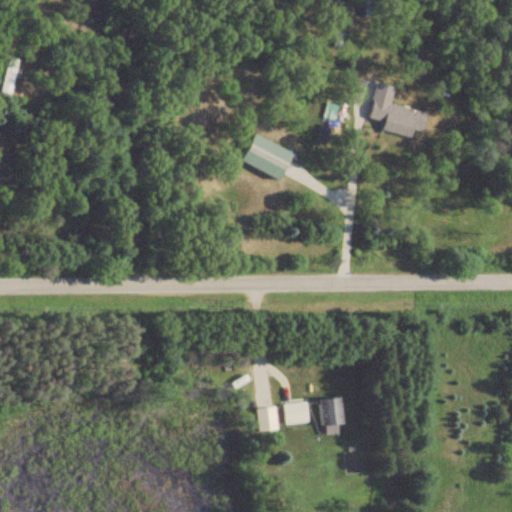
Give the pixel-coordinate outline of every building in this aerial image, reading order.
[(0,94),(13,95),(13,59),(0,59),(0,94)] [(372,130),(406,139),(407,132),(417,134),(422,113),(384,103),(388,88),(369,83),(361,118),(374,122),(372,130)] [(268,180),(280,152),(240,135),(228,163),(268,180)] [(312,437),(330,435),(329,426),(337,426),(335,398),(309,400),(312,437)] [(301,405),(277,405),(277,423),(301,423),(301,405)] [(251,433),(270,432),(267,407),(249,409),(251,433)]
